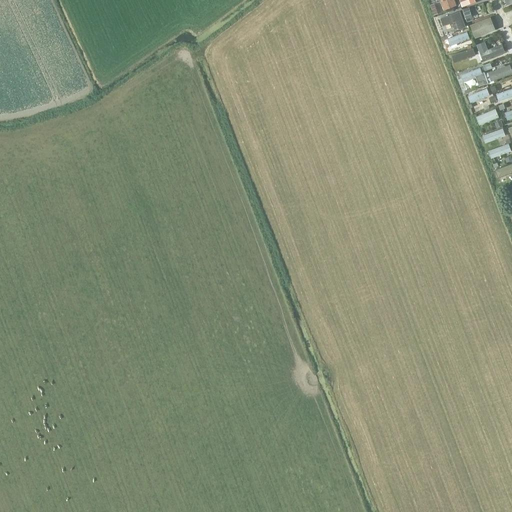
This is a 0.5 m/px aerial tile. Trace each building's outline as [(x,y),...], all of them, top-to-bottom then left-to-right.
[(439,0),(443,9),(456,4),(454,0),(439,0)] [(440,18),(443,26),(456,21),(458,27),(464,25),(459,11),(440,18)] [(469,25),(475,38),(495,30),(490,16),(469,25)] [(447,38),(450,45),(469,38),(466,31),(447,38)] [(477,44),(483,60),(504,52),(501,43),(486,49),(484,41),(477,44)] [(453,55),(456,62),(475,55),(472,48),(453,55)] [(488,72),(491,80),(511,72),(511,71),(509,64),(488,72)] [(460,74),(463,82),(482,75),(479,67),(460,74)] [(511,87),(496,94),(499,101),(511,96),(511,87)] [(468,95),(470,102),(489,95),(487,88),(468,95)] [(475,117),(478,124),(497,117),(494,110),(475,117)] [(482,135),(485,143),(504,136),(501,128),(482,135)] [(488,150),(491,157),(510,151),(507,143),(488,150)] [(511,163),(496,170),(498,177),(511,171),(511,163)]
